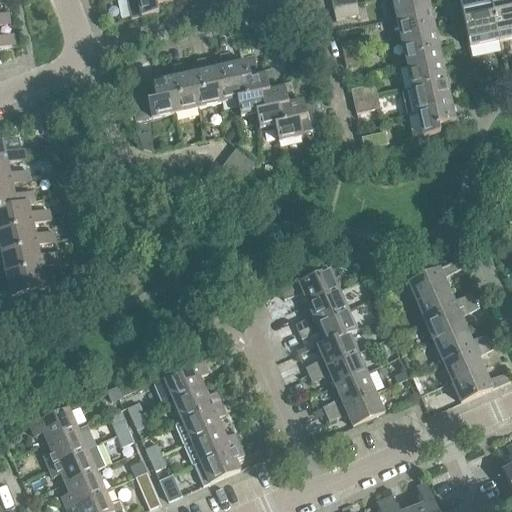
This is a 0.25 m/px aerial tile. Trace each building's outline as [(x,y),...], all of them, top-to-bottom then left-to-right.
[(127,0),(132,21),(160,15),(158,7),(186,0),(185,0),(127,0)] [(331,0),(334,11),(357,6),(356,0),(331,0)] [(392,0),(397,22),(415,18),(413,9),(430,5),(428,0),(392,0)] [(499,42),(489,0),(485,0),(460,5),(470,48),(499,42)] [(511,0),(489,0),(499,42),(511,39),(511,0)] [(397,22),(402,45),(419,42),(417,32),(435,29),(430,5),(413,9),(415,18),(397,22)] [(357,6),(334,11),(336,21),(359,17),(357,6)] [(0,28),(12,26),(10,15),(0,17),(0,28)] [(402,45),(407,69),(424,66),(422,56),(440,53),(435,29),(417,32),(419,42),(402,45)] [(0,50),(17,47),(15,36),(0,39),(0,50)] [(341,45),(344,58),(368,53),(364,39),(341,45)] [(368,53),(344,58),(346,69),(370,63),(368,53)] [(407,69),(412,92),(429,88),(427,79),(445,76),(440,53),(422,56),(424,66),(407,69)] [(238,101),(246,99),(242,82),(251,80),(250,72),(248,64),(232,67),(229,55),(221,57),(224,69),(228,86),(219,88),(222,104),(238,101)] [(248,64),(250,72),(258,70),(255,58),(247,60),(248,64)] [(199,109),(222,104),(219,88),(228,86),(224,69),(210,72),(207,60),(198,62),(200,74),(204,91),(195,93),(199,109)] [(176,114),(199,109),(195,93),(204,91),(200,74),(186,78),(183,66),(174,68),(177,79),(181,96),(172,98),(176,114)] [(268,86),(269,85),(277,83),(274,70),(265,73),(266,77),(268,86)] [(408,117),(417,115),(417,114),(434,110),(432,103),(450,99),(445,76),(427,79),(429,88),(412,92),(403,94),(408,117)] [(137,123),(176,114),(172,98),(181,96),(177,79),(154,85),(152,77),(140,80),(143,95),(131,98),(137,123)] [(242,117),(257,113),(264,112),(260,95),(271,92),(269,85),(268,86),(266,77),(251,80),(242,82),(246,99),(238,101),(242,117)] [(285,89),(288,99),(297,97),(294,83),(285,85),(286,89),(285,89)] [(352,92),(355,104),(377,100),(375,87),(352,92)] [(261,130),(276,127),(284,125),(280,108),(289,106),(288,99),(285,89),(271,92),(260,95),(264,112),(257,113),(261,130)] [(417,114),(417,115),(422,138),(440,134),(438,126),(455,123),(450,99),(432,103),(434,110),(417,114)] [(377,100),(355,104),(357,115),(380,110),(377,100)] [(284,125),(276,127),(280,144),(304,139),(303,133),(327,128),(322,104),(306,107),(305,103),(289,106),(280,108),(284,125)] [(362,139),(364,150),(388,146),(386,134),(362,139)] [(0,144),(0,166),(9,165),(27,161),(25,152),(7,155),(4,143),(0,144)] [(237,150),(229,160),(248,175),(257,165),(237,150)] [(229,160),(223,169),(234,178),(242,184),(248,175),(229,160)] [(215,163),(208,172),(219,181),(219,182),(227,188),(234,178),(223,169),(215,163)] [(0,166),(0,189),(14,186),(32,183),(30,173),(11,176),(9,165),(0,166)] [(201,166),(193,175),(193,176),(205,185),(204,186),(212,192),(219,182),(219,181),(208,172),(201,166)] [(185,169),(178,179),(189,189),(197,195),(204,186),(205,185),(193,176),(193,175),(185,169)] [(178,179),(171,173),(163,183),(182,198),(189,189),(178,179)] [(0,211),(30,205),(36,204),(34,194),(16,197),(14,186),(0,189),(0,211)] [(0,211),(0,233),(34,226),(52,222),(50,213),(32,217),(30,205),(0,211)] [(0,233),(0,241),(3,256),(39,248),(57,244),(55,234),(36,237),(34,226),(0,233)] [(3,256),(7,276),(43,268),(61,264),(59,255),(41,259),(39,248),(3,256)] [(407,285),(417,306),(449,291),(444,280),(461,270),(457,263),(407,285)] [(43,268),(7,276),(12,298),(66,286),(64,276),(46,280),(43,268)] [(304,296),(309,307),(340,293),(330,272),(281,295),(285,303),(304,296)] [(417,306),(426,326),(475,303),(472,297),(454,303),(449,291),(417,306)] [(296,328),(299,335),(348,313),(340,293),(309,307),(313,318),(296,328)] [(426,326),(435,346),(466,332),(461,321),(479,311),(475,303),(426,326)] [(321,335),(325,345),(326,346),(350,335),(350,336),(357,333),(348,313),(299,335),(302,342),(321,335)] [(435,346),(443,366),(493,344),(490,337),(472,344),(466,332),(435,346)] [(306,370),(310,378),(359,356),(350,336),(350,335),(326,346),(325,345),(318,348),(323,360),(306,370)] [(443,366),(452,385),(484,371),(479,360),(496,351),(493,344),(443,366)] [(331,378),(336,390),(368,376),(359,356),(310,378),(313,385),(331,378)] [(174,402),(174,403),(205,389),(201,379),(209,375),(204,363),(164,380),(165,381),(155,385),(164,406),(174,402)] [(484,371),(452,385),(461,406),(510,384),(507,376),(489,382),(484,371)] [(324,410),(327,417),(376,395),(368,376),(336,390),(341,400),(324,410)] [(108,393),(113,404),(123,399),(118,389),(108,393)] [(174,403),(183,423),(222,406),(218,396),(210,399),(205,389),(174,403)] [(376,395),(327,417),(330,424),(349,418),(354,430),(385,416),(376,395)] [(127,411),(132,421),(144,416),(139,406),(127,411)] [(224,430),(220,421),(228,417),(222,406),(183,423),(175,427),(184,448),(224,430)] [(45,434),(49,444),(79,431),(70,409),(31,426),(36,438),(45,434)] [(144,416),(132,421),(137,433),(149,428),(144,416)] [(113,428),(117,438),(129,433),(125,423),(113,428)] [(44,457),(49,469),(88,451),(89,452),(97,448),(88,428),(80,432),(79,431),(49,444),(53,453),(44,457)] [(240,447),(236,437),(228,440),(224,430),(184,448),(193,468),(194,468),(240,447)] [(129,433),(117,438),(123,451),(135,446),(129,433)] [(146,452),(150,463),(162,458),(157,447),(146,452)] [(240,447),(202,465),(196,467),(205,488),(242,472),(237,462),(245,459),(240,447)] [(63,476),(67,485),(97,472),(98,473),(106,469),(97,448),(89,452),(88,451),(49,469),(54,479),(63,476)] [(511,448),(507,451),(511,460),(511,468),(503,473),(511,489),(511,448)] [(162,458),(150,463),(155,474),(167,469),(162,458)] [(132,468),(137,480),(148,475),(143,464),(132,468)] [(63,498),(68,510),(107,493),(97,472),(67,485),(71,495),(63,498)] [(148,475),(137,480),(151,511),(162,507),(148,475)] [(160,483),(165,493),(170,504),(183,498),(173,477),(160,483)] [(425,506),(412,511),(437,511),(427,486),(418,489),(425,506)] [(107,493),(68,510),(68,511),(125,511),(122,503),(112,505),(107,493)] [(399,511),(394,499),(385,503),(388,511),(412,511),(408,511),(399,511)] [(380,511),(388,511),(385,503),(378,506),(380,511)]
